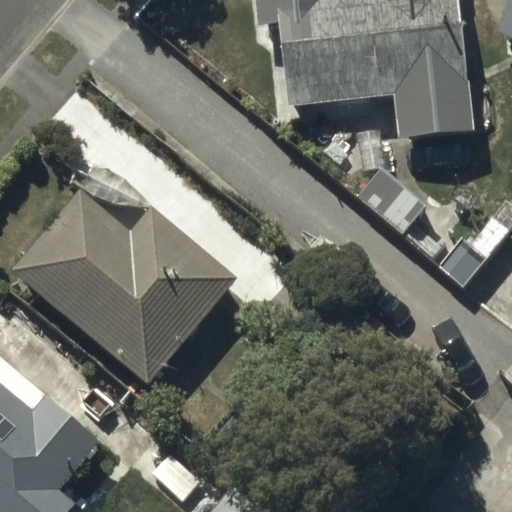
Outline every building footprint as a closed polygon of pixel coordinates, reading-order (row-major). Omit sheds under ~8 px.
[(276,0),(288,112),(394,101),(398,141),(475,133),(460,0),(276,0)] [(511,0),(495,36),(511,43),(511,0)] [(381,172),(356,199),(401,238),(425,211),(381,172)] [(79,194),(12,273),(149,390),(236,282),(150,211),(130,236),(79,194)] [(463,292),(511,232),(511,206),(508,203),(477,240),(469,234),(438,271),(463,292)] [(435,388),(353,321),(321,362),(402,429),(435,388)] [(0,511),(71,511),(74,510),(58,496),(98,448),(0,364),(0,511)] [(250,511),(229,494),(213,511),(250,511)] [(392,511),(381,503),(374,511),(392,511)]
